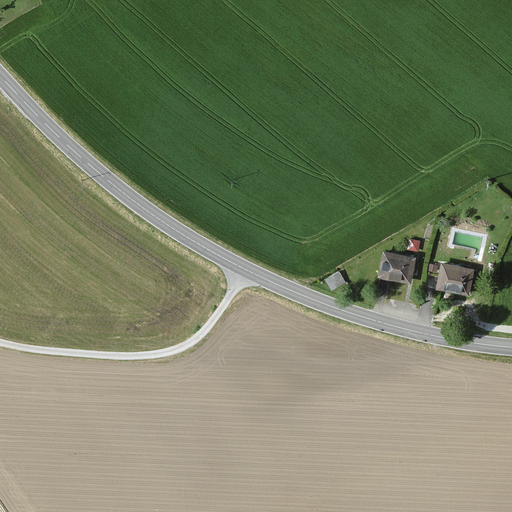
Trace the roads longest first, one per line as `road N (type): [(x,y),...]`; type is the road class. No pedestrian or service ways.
road 1 (secondary): [(511,347),(349,313),(222,257),(109,181),(0,75)]
road 2 (track): [(246,269),(198,336),(177,351),(131,357),(0,344)]
